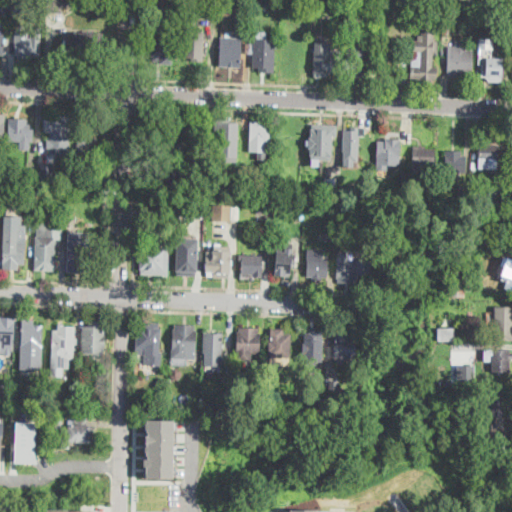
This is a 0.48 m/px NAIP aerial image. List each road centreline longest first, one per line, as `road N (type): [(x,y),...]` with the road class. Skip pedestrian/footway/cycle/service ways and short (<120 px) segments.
road 1 (residential): [(125,89),(511,106)]
road 2 (residential): [(120,294),(350,304)]
road 3 (residential): [(118,511),(120,294)]
road 4 (residential): [(120,294),(125,89)]
road 5 (residential): [(0,84),(125,89)]
road 6 (residential): [(0,288),(120,294)]
road 7 (residential): [(119,466),(0,479)]
